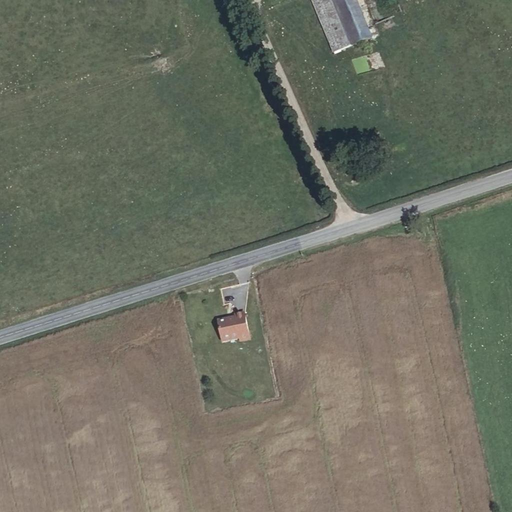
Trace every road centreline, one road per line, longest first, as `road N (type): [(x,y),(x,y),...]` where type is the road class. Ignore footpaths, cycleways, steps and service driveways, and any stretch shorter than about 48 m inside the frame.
road 1 (tertiary): [(0,335),(511,174)]
road 2 (unknown): [(322,234),(257,0)]
